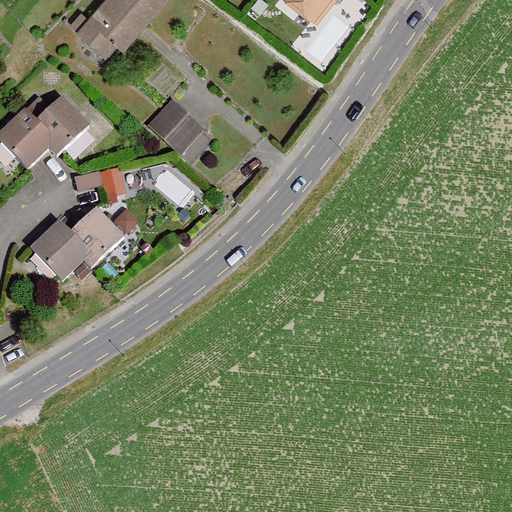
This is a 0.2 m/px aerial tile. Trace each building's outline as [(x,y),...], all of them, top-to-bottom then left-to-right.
[(126,50),(170,0),(111,0),(93,21),(86,14),(74,28),(109,59),(120,45),(126,50)] [(291,0),(320,23),(337,0),(291,0)] [(28,114),(2,139),(33,173),(54,153),(62,161),(94,131),(66,101),(40,125),(28,114)] [(207,133),(177,105),(152,132),(182,160),(207,133)] [(122,174),(105,178),(107,190),(125,186),(122,174)] [(66,286),(88,265),(95,273),(128,241),(100,212),(90,223),(83,216),(65,233),(59,227),(33,252),(66,286)]
